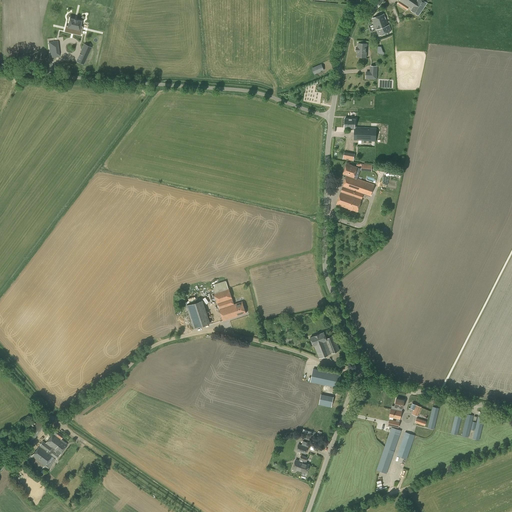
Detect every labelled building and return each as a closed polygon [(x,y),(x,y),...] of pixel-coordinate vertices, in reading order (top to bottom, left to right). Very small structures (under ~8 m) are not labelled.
[(399,0),(398,3),(401,6),(407,10),(409,7),(412,9),(411,10),(418,15),(427,3),(422,0),(399,0)] [(390,26),(389,25),(388,25),(384,14),(372,18),(374,25),(376,25),(377,29),(376,30),(378,36),(391,31),(390,26)] [(66,25),(65,31),(67,32),(71,33),(72,32),(78,34),(80,34),(82,27),(80,26),(81,21),(77,20),(74,19),(70,18),(68,26),(66,25)] [(76,45),(88,47),(89,38),(78,36),(76,45)] [(59,57),(59,55),(57,41),(48,42),(50,58),(59,57)] [(4,43),(4,52),(15,52),(15,43),(4,43)] [(366,54),(367,44),(358,43),(358,47),(356,47),(356,52),(358,52),(357,57),(366,57),(366,54)] [(84,62),(89,57),(85,54),(81,58),(84,62)] [(314,74),(324,70),(321,64),(312,68),(314,74)] [(354,140),(370,140),(375,141),(376,141),(376,128),(358,127),(356,127),(356,126),(355,126),(355,119),(352,119),(349,119),(345,119),(344,127),(349,127),(351,128),(351,129),(354,129),(354,132),(354,133),(354,140)] [(353,161),(354,153),(344,151),(343,159),(353,161)] [(373,184),(367,182),(353,178),(357,167),(346,164),(343,174),(346,175),(345,179),(343,186),(341,192),(336,204),(357,212),(361,199),(363,194),(363,193),(369,195),(373,184)] [(241,301),(234,304),(232,299),(229,289),(215,293),(218,304),(223,320),(246,313),(241,301)] [(204,300),(187,305),(194,329),(211,324),(204,300)] [(314,345),(314,346),(319,358),(331,353),(326,341),(327,340),(326,338),(324,332),(310,337),(313,345),(314,345)] [(334,336),(328,338),(326,338),(327,340),(326,341),(331,353),(338,351),(339,350),(334,336)] [(338,388),(341,374),(313,368),(310,382),(338,388)] [(331,407),(334,397),(321,394),(319,404),(331,407)] [(392,409),(402,411),(401,411),(402,408),(404,400),(396,399),(395,406),(392,406),(392,409)] [(418,416),(421,407),(412,403),(410,408),(413,409),(411,414),(418,416)] [(434,429),(439,408),(432,406),(427,428),(434,429)] [(402,411),(392,409),(391,409),(389,416),(400,419),(402,411)] [(457,435),(463,413),(456,412),(451,433),(457,435)] [(468,437),(473,415),(467,414),(462,436),(468,437)] [(479,440),(484,418),(478,417),(473,438),(479,440)] [(44,430),(47,426),(45,424),(39,420),(22,443),(28,447),(42,429),(44,430)] [(387,474),(393,456),(402,430),(391,427),(391,428),(387,440),(376,470),(387,474)] [(61,439),(63,435),(56,430),(45,443),(43,441),(28,461),(41,470),(52,455),(56,458),(59,455),(67,444),(61,439)] [(407,459),(408,456),(415,435),(405,432),(397,455),(397,456),(394,465),(402,468),(405,458),(407,459)] [(310,462),(313,455),(309,453),(308,456),(302,453),(300,458),(310,462)] [(298,465),(299,461),(296,460),(293,468),(295,471),(298,470),(302,471),(304,467),(298,465)] [(304,467),(302,471),(306,473),(306,472),(309,464),(299,461),(298,465),(304,467)] [(9,483),(6,486),(11,491),(14,488),(9,483)]
